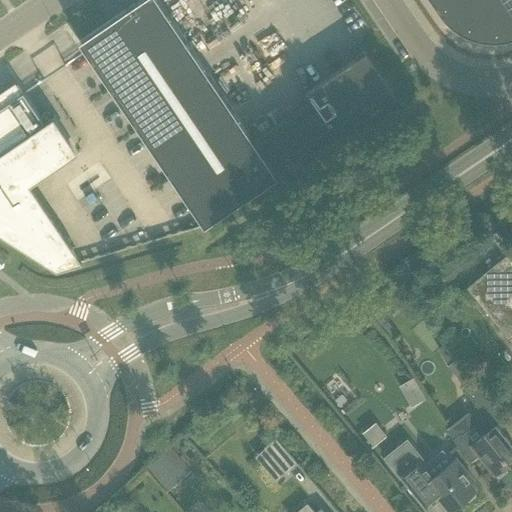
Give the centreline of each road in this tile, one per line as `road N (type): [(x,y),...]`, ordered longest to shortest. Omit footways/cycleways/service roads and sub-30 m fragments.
road 1 (secondary): [(288,287),(511,138)]
road 2 (secondary): [(288,287),(152,311),(64,363)]
road 3 (unknown): [(17,27),(157,219)]
road 4 (secondary): [(93,399),(117,365),(288,287)]
road 5 (unclassified): [(488,89),(433,71),(384,0)]
road 6 (secondary): [(7,470),(41,476),(70,465),(92,436),(93,399)]
